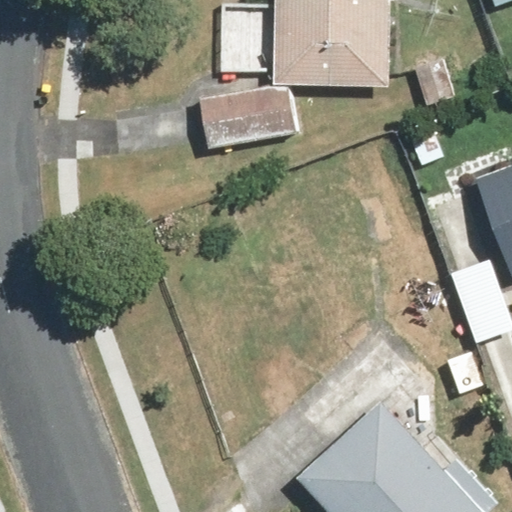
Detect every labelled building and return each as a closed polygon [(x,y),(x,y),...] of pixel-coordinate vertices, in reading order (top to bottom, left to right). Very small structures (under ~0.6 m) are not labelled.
[(404,0),(290,0),(289,85),(212,102),(223,152),(309,137),(300,87),(403,88),(404,0)] [(511,0),(501,0),(505,10),(511,7),(511,0)] [(451,60),(425,69),(437,106),(464,98),(451,60)] [(511,169),(490,177),(511,239),(511,169)] [(418,184),(391,195),(409,238),(436,227),(418,184)] [(341,451),(309,481),(338,511),(501,511),(511,503),(471,460),(459,472),(402,410),(430,384),(373,324),(352,344),(367,360),(308,416),(341,451)]
